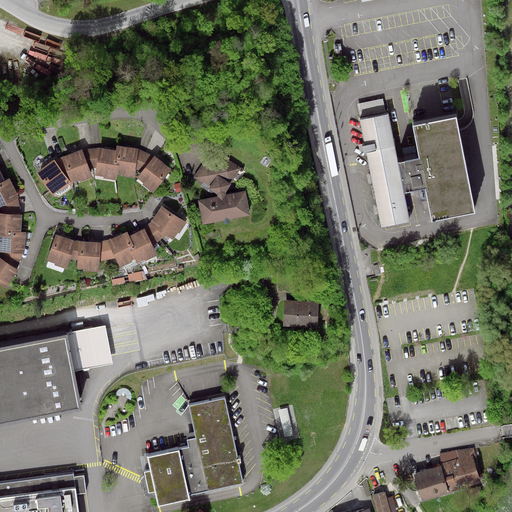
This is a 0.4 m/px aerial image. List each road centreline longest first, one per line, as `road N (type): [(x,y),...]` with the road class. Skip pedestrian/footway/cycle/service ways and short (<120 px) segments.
road 1 (primary): [(295,511),(350,457),(365,397),(363,347),(297,0)]
road 2 (residential): [(183,0),(75,29),(3,0)]
road 3 (residential): [(180,135),(126,111),(0,133)]
